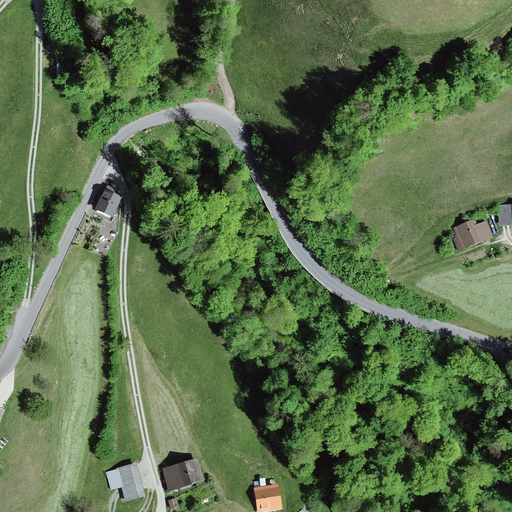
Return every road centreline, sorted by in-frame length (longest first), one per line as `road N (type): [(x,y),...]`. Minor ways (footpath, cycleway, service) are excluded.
road 1 (tertiary): [(0,372),(107,154),(133,127),(185,110),(229,118),(294,240),(320,272),(359,299),(511,351)]
road 2 (track): [(100,167),(127,196),(124,321),(162,511)]
road 3 (track): [(29,316),(40,0)]
